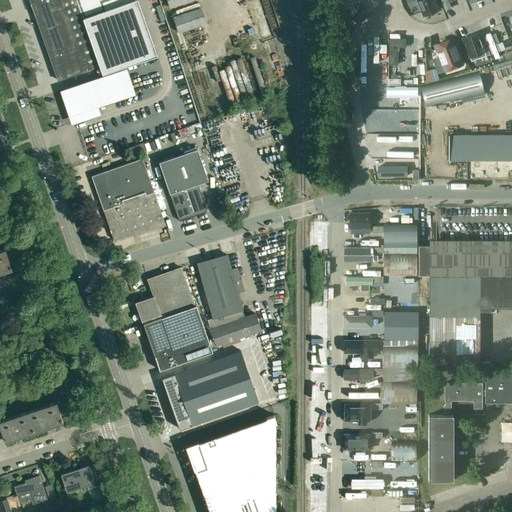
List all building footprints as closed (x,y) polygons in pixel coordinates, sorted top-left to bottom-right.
[(29,0),(58,80),(101,65),(77,0),(29,0)] [(77,0),(101,65),(104,75),(158,56),(137,0),(77,0)] [(167,0),(170,8),(193,0),(167,0)] [(435,12),(439,10),(434,0),(418,0),(419,2),(417,3),(420,10),(422,10),(424,16),(428,14),(429,16),(435,14),(435,12)] [(441,0),(445,11),(450,9),(448,2),(454,0),(441,0)] [(200,8),(173,18),(178,33),(205,24),(200,8)] [(360,14),(356,11),(352,15),(355,19),(360,14)] [(389,34),(389,85),(419,85),(426,82),(425,41),(423,40),(422,40),(420,40),(418,39),(417,39),(415,38),(413,37),(411,37),(409,36),(407,35),(405,35),(403,34),(402,34),(399,34),(397,33),(394,33),(392,33),(389,34)] [(478,33),(463,39),(470,57),(470,59),(476,56),(477,59),(486,56),(490,55),(488,49),(484,50),(482,44),(485,43),(482,34),(479,35),(478,33)] [(360,52),(360,85),(361,85),(389,85),(389,34),(387,34),(384,34),(382,35),(380,36),(377,37),(375,38),(373,39),(370,40),(368,41),(366,43),(364,44),(363,45),(362,46),(362,47),(361,48),(361,49),(360,50),(360,51),(360,52)] [(440,57),(434,59),(440,73),(463,64),(455,44),(451,45),(450,42),(447,41),(441,43),(440,46),(441,49),(437,50),(440,57)] [(511,50),(503,53),(505,58),(505,59),(511,56),(511,50)] [(63,90),(62,90),(71,116),(88,110),(90,115),(98,112),(96,107),(135,94),(127,70),(127,69),(124,69),(124,70),(117,72),(116,72),(107,75),(107,76),(98,78),(97,79),(88,82),(88,81),(88,82),(80,85),(80,84),(78,85),(69,88),(63,90)] [(429,70),(432,81),(438,79),(435,69),(429,70)] [(421,86),(426,108),(486,93),(480,72),(421,86)] [(360,85),(360,103),(361,109),(362,109),(419,110),(419,85),(389,85),(361,85),(360,85)] [(362,109),(361,109),(366,134),(419,134),(419,110),(362,109)] [(419,134),(366,134),(371,159),(419,159),(419,134)] [(511,134),(449,135),(449,160),(511,160),(511,134)] [(143,143),(139,145),(145,162),(149,161),(143,143)] [(191,217),(195,215),(207,211),(198,184),(208,180),(197,149),(159,162),(169,193),(179,221),(191,217)] [(91,176),(103,211),(114,240),(124,237),(166,226),(142,158),(91,176)] [(407,163),(378,164),(378,174),(407,174),(407,163)] [(223,197),(216,199),(220,210),(227,208),(223,197)] [(388,246),(417,246),(417,225),(388,225),(388,246)] [(511,245),(429,245),(429,246),(418,246),(419,248),(418,276),(429,276),(511,276),(511,245)] [(5,250),(0,251),(0,273),(12,270),(5,250)] [(385,277),(416,277),(417,253),(385,253),(385,277)] [(199,266),(212,313),(205,315),(215,347),(222,344),(223,348),(239,342),(238,339),(261,331),(259,324),(259,323),(259,322),(258,322),(256,315),(256,314),(245,318),(237,292),(244,290),(237,268),(231,270),(227,257),(228,257),(227,255),(225,256),(200,263),(199,263),(198,264),(198,266),(199,266)] [(154,297),(136,303),(142,321),(160,315),(161,318),(194,306),(181,268),(148,279),(154,297)] [(511,305),(511,276),(429,276),(429,366),(479,366),(480,316),(480,306),(511,305)] [(161,318),(143,324),(159,371),(212,353),(196,307),(161,318)] [(418,312),(384,312),(384,339),(418,339),(418,312)] [(383,340),(383,368),(417,368),(417,355),(417,354),(417,340),(383,340)] [(250,347),(162,378),(179,425),(180,429),(268,398),(250,347)] [(511,374),(485,374),(485,403),(511,402),(511,374)] [(380,382),(380,404),(417,404),(417,382),(383,382),(380,382)] [(445,402),(446,402),(446,406),(442,408),(442,416),(426,416),(426,481),(451,481),(451,416),(447,416),(447,410),(450,408),(450,402),(473,402),(473,409),(482,410),(482,384),(445,384),(445,402)] [(56,402),(27,412),(34,432),(63,422),(56,402)] [(0,420),(0,426),(3,437),(5,441),(34,432),(27,412),(0,420)] [(188,447),(195,468),(194,469),(202,493),(203,492),(205,496),(204,496),(206,504),(208,504),(210,511),(209,511),(275,511),(276,488),(275,488),(275,479),(276,479),(276,423),(277,423),(274,415),(266,418),(197,442),(197,444),(188,447)] [(343,447),(366,448),(366,440),(343,439),(343,447)] [(390,443),(390,461),(416,461),(416,443),(390,443)] [(89,465),(61,475),(67,492),(95,483),(89,465)] [(24,483),(14,486),(17,496),(31,491),(35,503),(47,499),(39,475),(25,480),(25,481),(23,482),(24,483)] [(55,496),(49,498),(52,509),(58,508),(55,496)] [(0,505),(2,511),(11,511),(7,499),(0,501),(0,505)] [(415,511),(416,503),(383,503),(382,511),(415,511)]
